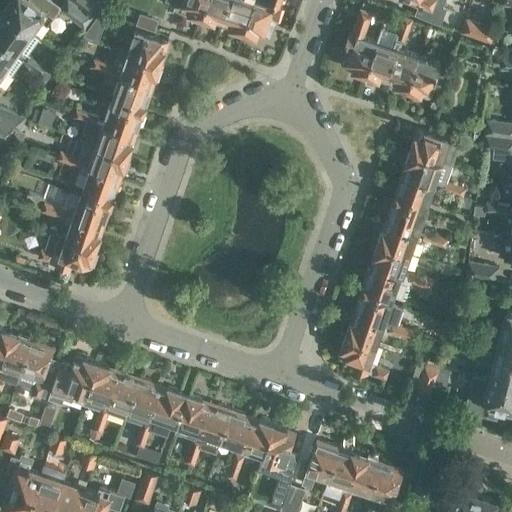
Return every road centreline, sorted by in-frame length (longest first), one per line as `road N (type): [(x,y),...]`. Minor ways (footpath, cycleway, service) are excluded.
road 1 (residential): [(294,86),(184,134),(115,316)]
road 2 (residential): [(277,375),(342,184),(294,86)]
road 3 (residential): [(511,457),(277,375)]
road 4 (residential): [(277,375),(115,316)]
road 5 (residential): [(115,316),(0,278)]
